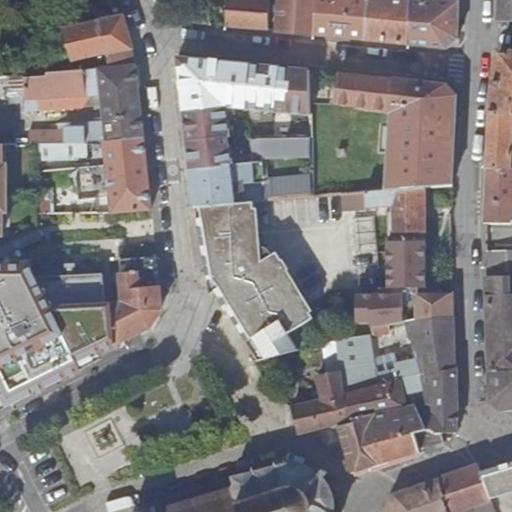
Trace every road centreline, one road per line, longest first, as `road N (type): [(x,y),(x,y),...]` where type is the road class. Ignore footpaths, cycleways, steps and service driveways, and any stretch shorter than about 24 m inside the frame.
road 1 (residential): [(470,70),(465,458)]
road 2 (residential): [(147,36),(470,70)]
road 3 (residential): [(147,36),(163,89),(182,318)]
road 4 (residential): [(358,490),(263,409),(220,338),(182,318)]
road 5 (residential): [(182,318),(156,360),(0,435)]
